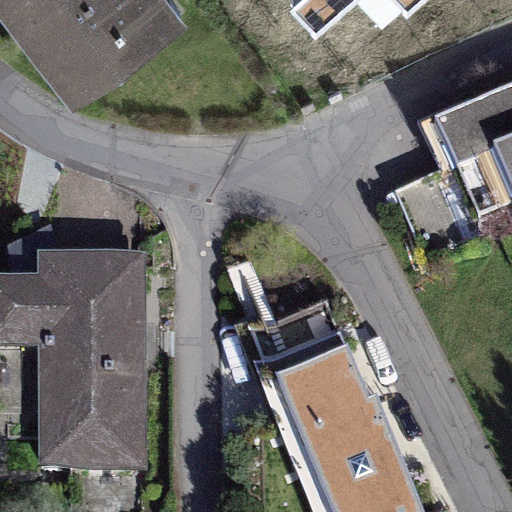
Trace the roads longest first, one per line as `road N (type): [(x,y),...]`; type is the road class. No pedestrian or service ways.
road 1 (residential): [(309,156),(491,511)]
road 2 (residential): [(198,174),(200,511)]
road 3 (residential): [(309,156),(511,55)]
road 4 (residential): [(0,95),(66,137),(198,174)]
